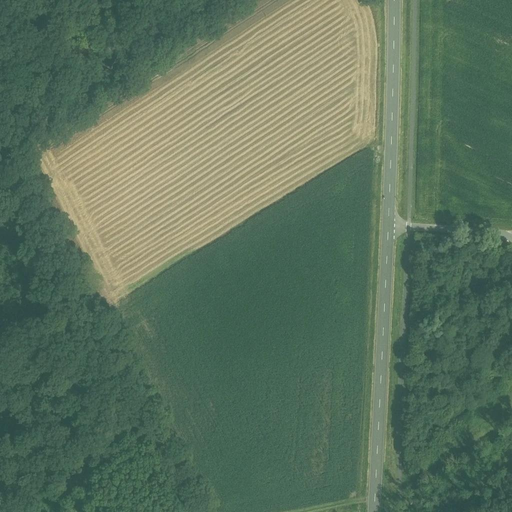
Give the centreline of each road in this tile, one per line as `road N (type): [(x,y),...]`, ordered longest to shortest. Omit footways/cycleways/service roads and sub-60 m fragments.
road 1 (tertiary): [(387,227),(373,511)]
road 2 (tertiary): [(393,0),(387,227)]
road 3 (unclassified): [(387,227),(487,232),(511,241)]
